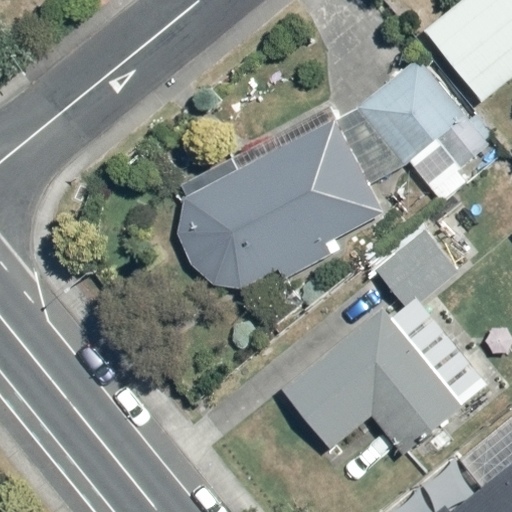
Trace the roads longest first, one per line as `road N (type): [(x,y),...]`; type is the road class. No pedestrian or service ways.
road 1 (residential): [(0,167),(206,0)]
road 2 (tertiary): [(0,318),(157,511)]
